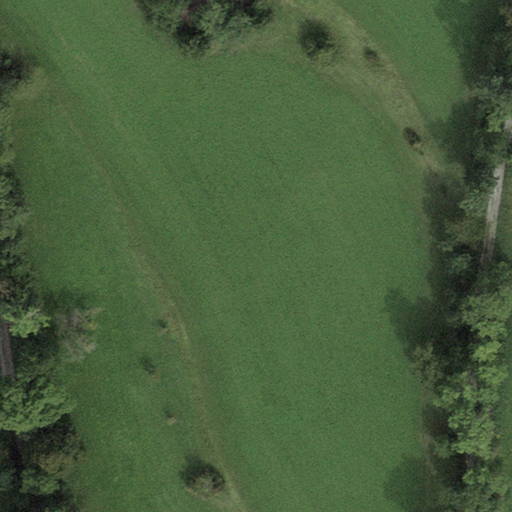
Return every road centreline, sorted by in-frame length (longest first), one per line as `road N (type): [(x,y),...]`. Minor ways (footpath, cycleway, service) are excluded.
road 1 (track): [(41,511),(0,219)]
road 2 (track): [(474,511),(511,233)]
